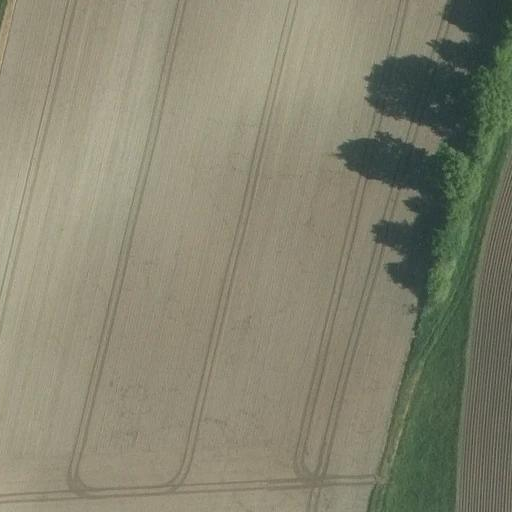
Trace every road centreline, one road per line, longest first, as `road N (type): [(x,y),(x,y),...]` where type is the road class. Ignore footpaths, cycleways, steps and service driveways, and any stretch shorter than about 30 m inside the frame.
road 1 (track): [(511,57),(421,348)]
road 2 (track): [(379,511),(421,348)]
